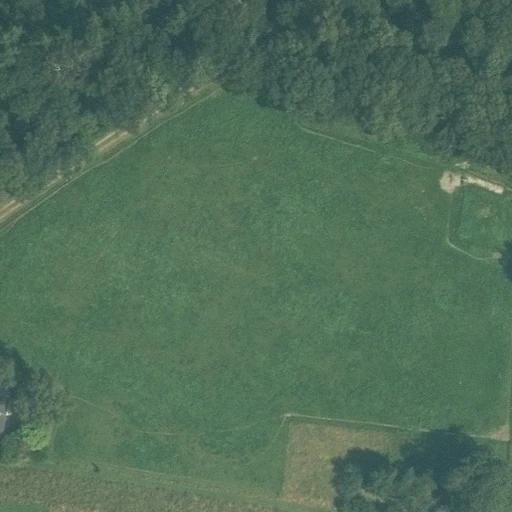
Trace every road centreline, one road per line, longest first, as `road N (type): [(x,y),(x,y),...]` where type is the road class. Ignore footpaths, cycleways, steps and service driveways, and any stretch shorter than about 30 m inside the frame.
road 1 (track): [(0,213),(197,83),(279,41)]
road 2 (track): [(511,88),(493,91),(279,41),(231,0)]
